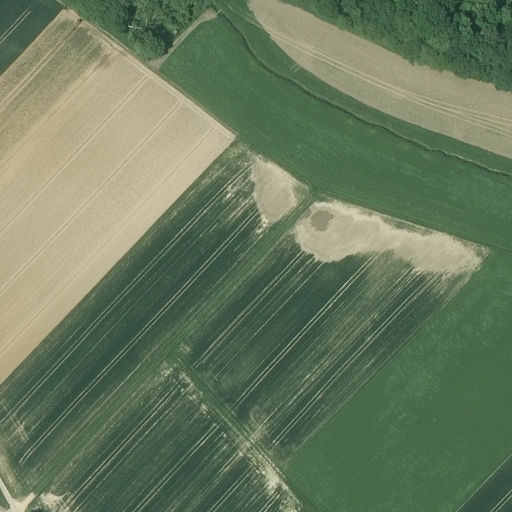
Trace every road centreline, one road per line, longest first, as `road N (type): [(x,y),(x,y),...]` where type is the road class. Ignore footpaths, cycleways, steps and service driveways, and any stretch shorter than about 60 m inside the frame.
road 1 (track): [(318,511),(166,351),(315,191),(511,252)]
road 2 (track): [(61,0),(315,191)]
road 3 (track): [(166,351),(16,511)]
